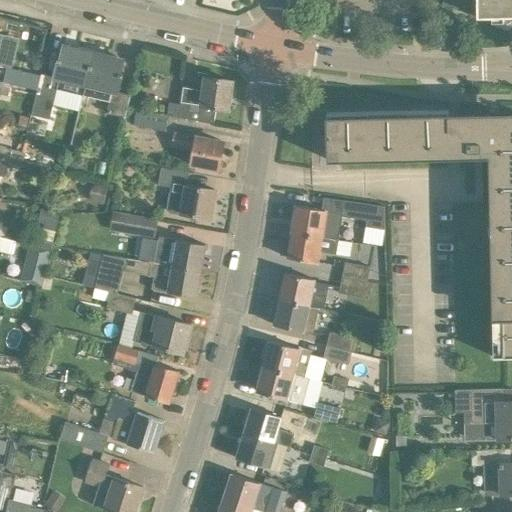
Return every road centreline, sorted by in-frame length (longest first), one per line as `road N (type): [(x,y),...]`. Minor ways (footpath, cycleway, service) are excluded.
road 1 (residential): [(169,511),(229,315),(275,48)]
road 2 (tertiary): [(511,68),(275,48)]
road 3 (tertiary): [(275,48),(62,0)]
